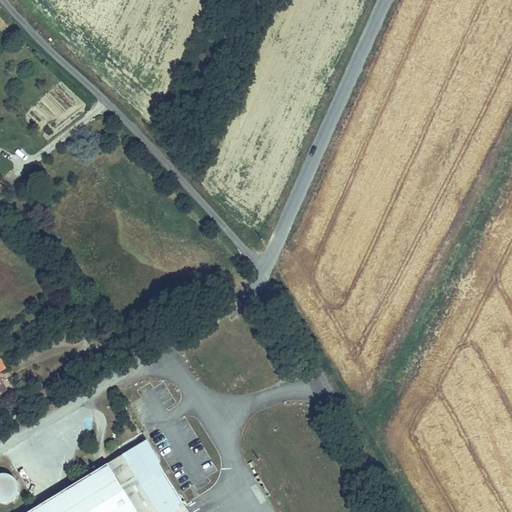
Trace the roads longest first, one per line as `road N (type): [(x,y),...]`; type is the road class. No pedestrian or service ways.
road 1 (unclassified): [(3,0),(137,132),(261,271)]
road 2 (unclassified): [(261,271),(157,349),(0,446)]
road 3 (unclassified): [(381,0),(261,271)]
road 4 (unclassified): [(261,271),(399,511)]
road 5 (unknown): [(106,102),(37,156),(0,154)]
